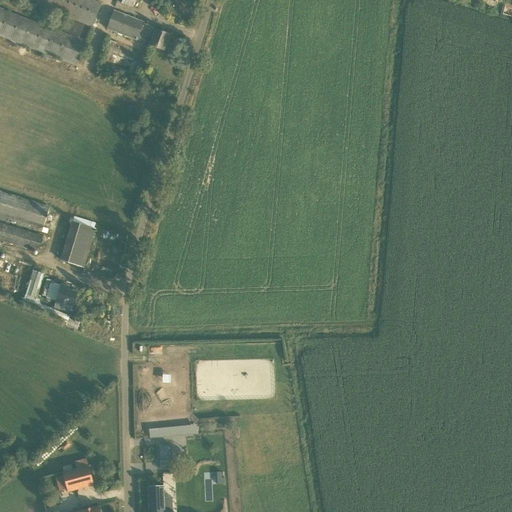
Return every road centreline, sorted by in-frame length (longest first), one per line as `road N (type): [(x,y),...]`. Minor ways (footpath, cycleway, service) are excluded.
road 1 (unclassified): [(128,511),(130,263),(209,0)]
road 2 (track): [(125,332),(376,321)]
